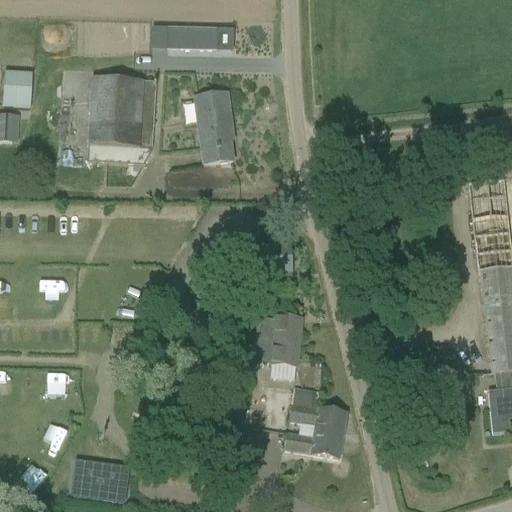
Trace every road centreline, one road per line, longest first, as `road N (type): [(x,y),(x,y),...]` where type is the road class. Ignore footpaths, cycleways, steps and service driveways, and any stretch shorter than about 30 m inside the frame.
road 1 (unclassified): [(396,511),(307,170),(297,0)]
road 2 (track): [(511,123),(401,127),(307,170)]
